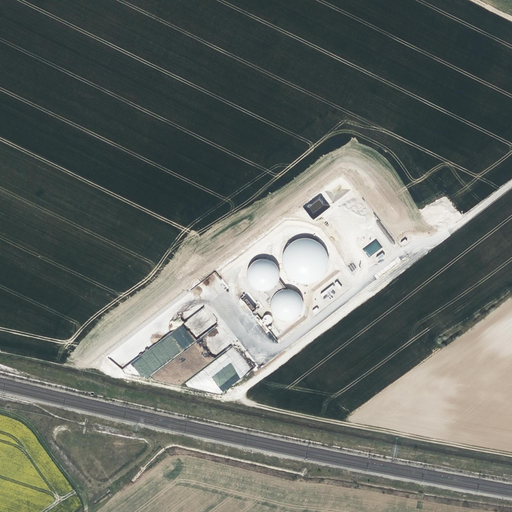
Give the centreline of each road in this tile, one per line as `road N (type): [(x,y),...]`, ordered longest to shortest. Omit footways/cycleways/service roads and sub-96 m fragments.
road 1 (track): [(511,180),(237,395),(511,454)]
road 2 (track): [(238,394),(225,398),(89,362)]
road 3 (track): [(0,411),(30,426),(86,511)]
